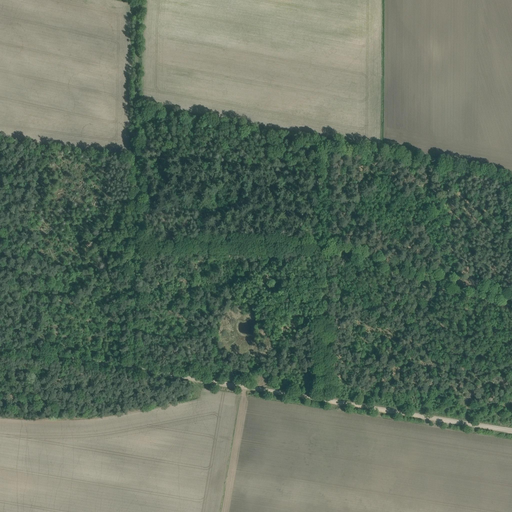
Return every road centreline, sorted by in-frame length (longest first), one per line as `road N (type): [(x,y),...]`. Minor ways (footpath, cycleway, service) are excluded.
road 1 (track): [(511,432),(0,348)]
road 2 (track): [(134,244),(138,0)]
road 3 (track): [(132,370),(134,244)]
